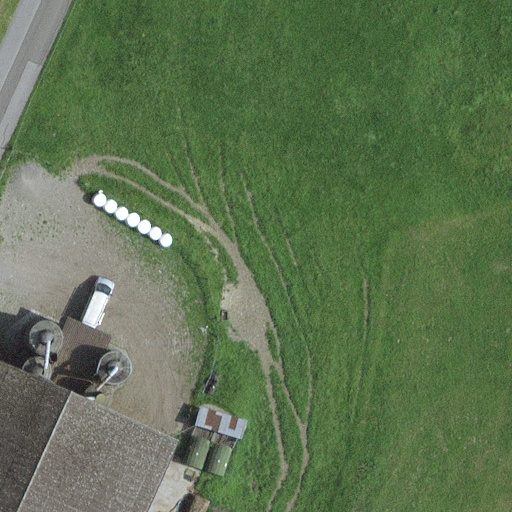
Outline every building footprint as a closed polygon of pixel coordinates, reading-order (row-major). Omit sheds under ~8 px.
[(47,352),(53,351),(58,349),(62,345),(65,340),(66,334),(65,328),(62,323),(58,319),(52,317),(46,317),(41,318),(36,321),(33,326),(31,331),(31,337),(33,343),(36,347),(41,350),(47,352)] [(117,380),(123,379),(128,377),(133,373),(135,368),(136,362),(135,356),(132,351),(128,347),(123,345),(117,345),(111,346),(107,349),(103,354),(101,359),(101,365),(103,370),(107,375),(112,378),(117,380)] [(43,377),(47,376),(51,372),(53,369),(53,364),(53,360),(50,356),(47,353),(43,352),(39,351),(35,352),(31,354),(28,357),(27,362),(27,366),(28,371),(31,374),(34,377),(39,378),(43,377)] [(0,511),(147,511),(179,443),(0,362),(0,511)] [(108,406),(112,404),(115,401),(117,397),(118,393),(117,388),(115,385),(112,382),(108,380),(104,380),(99,381),(96,383),(93,386),(91,390),(91,395),(92,399),(95,403),(99,405),(103,407),(108,406)]
